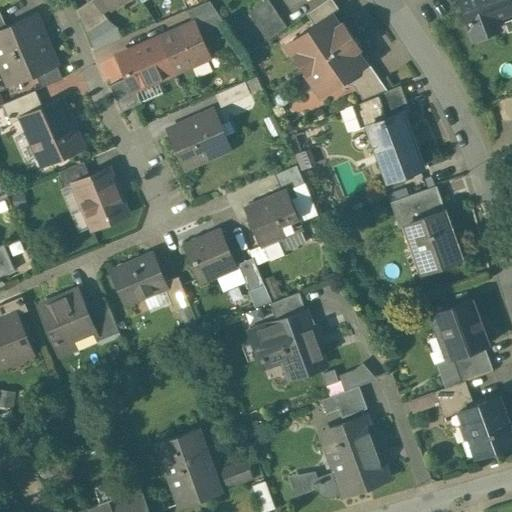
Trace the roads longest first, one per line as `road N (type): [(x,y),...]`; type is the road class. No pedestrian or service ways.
road 1 (residential): [(388,0),(453,108),(511,290)]
road 2 (residential): [(59,0),(161,227)]
road 3 (residential): [(350,289),(428,504)]
road 4 (residential): [(49,274),(161,227)]
